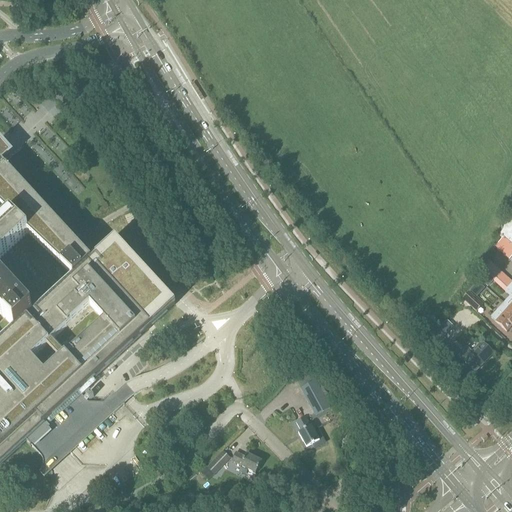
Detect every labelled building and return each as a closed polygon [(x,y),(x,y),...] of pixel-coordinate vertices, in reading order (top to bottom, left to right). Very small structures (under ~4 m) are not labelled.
[(0,467),(88,386),(114,363),(152,328),(106,279),(109,277),(94,261),(92,263),(4,167),(24,148),(17,140),(10,131),(0,140),(0,467)] [(504,237),(511,244),(511,210),(501,235),(504,237)] [(509,260),(511,256),(511,244),(504,237),(495,248),(509,260)] [(511,282),(488,261),(483,272),(509,294),(511,296),(504,303),(511,310),(511,282)] [(486,275),(480,281),(488,288),(493,282),(486,275)] [(462,300),(465,303),(476,313),(483,306),(469,293),(462,300)] [(511,310),(504,303),(491,318),(498,325),(507,332),(511,326),(511,310)] [(447,322),(428,342),(434,347),(453,328),(447,322)] [(467,348),(459,357),(464,362),(475,373),(494,354),(482,343),(472,353),(467,348)] [(316,380),(300,389),(316,417),(331,409),(316,380)] [(94,398),(90,393),(86,397),(90,401),(94,398)] [(305,419),(297,423),(301,432),(299,434),(300,435),(301,438),(307,448),(306,448),(307,449),(313,445),(315,449),(324,444),(319,434),(316,435),(311,428),(312,428),(311,427),(310,428),(305,419)] [(207,469),(214,476),(231,459),(223,452),(207,469)] [(236,453),(232,462),(242,466),(241,468),(256,475),(262,462),(251,457),(249,456),(247,455),(246,458),(236,453)] [(342,477),(347,474),(343,468),(339,471),(342,477)]
